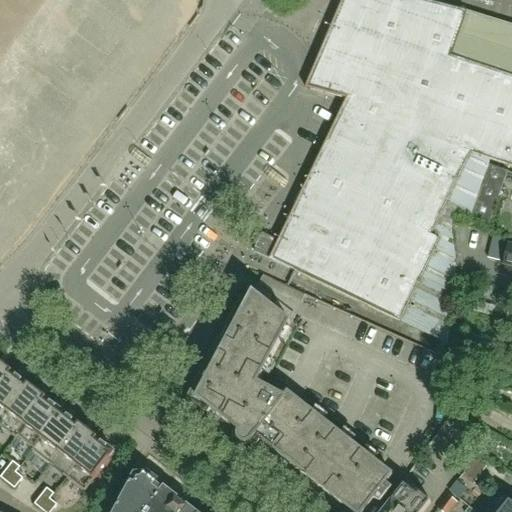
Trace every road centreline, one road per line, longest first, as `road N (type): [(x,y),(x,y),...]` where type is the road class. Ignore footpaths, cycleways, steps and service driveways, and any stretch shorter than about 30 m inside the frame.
road 1 (unclassified): [(0,290),(135,125),(223,0)]
road 2 (residential): [(270,511),(0,297)]
